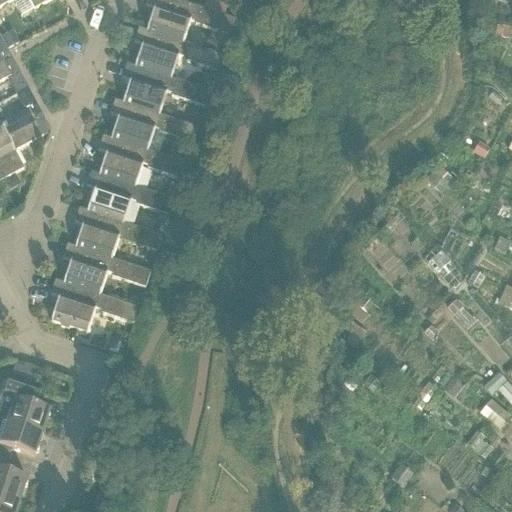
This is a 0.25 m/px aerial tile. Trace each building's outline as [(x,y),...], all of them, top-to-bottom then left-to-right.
[(0,0),(0,8),(15,0),(27,0),(33,11),(53,0),(0,0)] [(153,10),(146,33),(182,45),(183,44),(190,22),(195,23),(194,26),(228,37),(233,21),(184,5),(167,0),(147,0),(145,8),(153,10)] [(141,46),(134,69),(170,81),(171,80),(178,58),(183,60),(183,62),(216,73),(221,57),(183,44),(182,45),(146,33),(138,30),(133,44),(141,46)] [(12,33),(1,39),(7,51),(18,45),(12,33)] [(0,83),(10,78),(3,65),(0,66),(0,83)] [(130,82),(122,105),(159,117),(166,94),(171,96),(171,98),(204,109),(209,93),(171,80),(170,81),(134,69),(126,66),(121,80),(130,82)] [(118,119),(110,141),(147,154),(147,153),(154,130),(159,132),(159,134),(192,145),(197,130),(159,117),(122,105),(114,102),(109,116),(118,119)] [(0,143),(35,125),(28,112),(0,126),(0,143)] [(44,121),(36,126),(41,137),(48,133),(48,129),(44,121)] [(35,125),(0,143),(0,182),(23,171),(14,153),(42,138),(41,137),(36,126),(35,125)] [(106,155),(98,177),(98,178),(109,181),(135,190),(135,189),(142,166),(147,168),(147,171),(180,182),(185,166),(147,153),(147,154),(110,141),(102,138),(97,152),(106,155)] [(94,191),(86,213),(86,214),(123,226),(123,225),(130,203),(135,204),(135,207),(168,218),(174,202),(166,199),(135,189),(135,190),(109,181),(98,178),(98,177),(90,174),(86,188),(94,191)] [(169,191),(166,199),(174,202),(176,193),(169,191)] [(82,227),(75,249),(74,250),(111,262),(111,261),(118,239),(124,240),(123,243),(156,254),(162,238),(123,225),(123,226),(86,214),(86,213),(78,210),(74,224),(82,227)] [(70,263),(63,285),(62,286),(99,298),(99,297),(106,275),(112,277),(111,279),(144,290),(150,274),(111,261),(111,262),(74,250),(75,249),(66,247),(62,260),(70,263)] [(62,286),(63,285),(54,282),(50,296),(58,299),(50,323),(87,335),(95,311),(100,313),(99,315),(132,326),(138,310),(99,297),(99,298),(62,286)] [(15,366),(12,375),(22,378),(25,369),(15,366)] [(0,397),(0,421),(41,435),(49,413),(35,408),(39,397),(6,386),(4,394),(1,394),(0,397)] [(0,421),(0,459),(8,462),(11,451),(34,459),(41,435),(0,421)] [(0,497),(19,504),(26,481),(4,474),(8,462),(0,459),(0,497)] [(0,511),(16,511),(19,504),(0,497),(0,511)]
